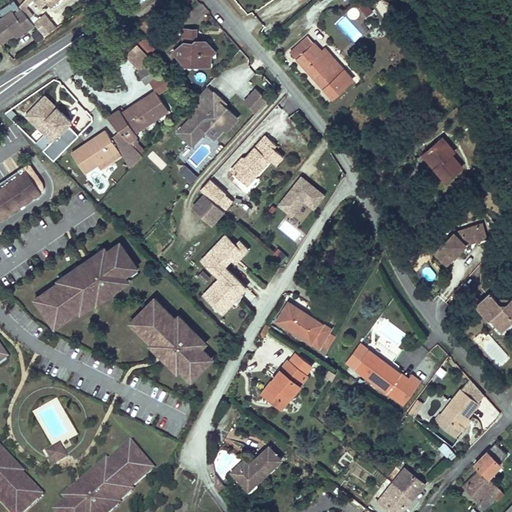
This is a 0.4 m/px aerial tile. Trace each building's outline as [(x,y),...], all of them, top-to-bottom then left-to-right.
[(360,0),(356,5),(367,17),(374,10),(363,0),(360,0)] [(25,5),(22,2),(19,6),(29,18),(33,15),(25,5)] [(33,21),(43,36),(56,28),(45,12),(33,21)] [(161,19),(155,13),(151,17),(156,23),(161,19)] [(159,29),(150,17),(141,25),(150,37),(159,29)] [(211,56),(207,51),(211,46),(205,40),(200,44),(196,39),(196,29),(184,28),(183,42),(173,51),(186,66),(199,67),(200,65),(210,66),(211,56)] [(352,79),(325,48),(323,50),(322,51),(314,42),(308,36),(291,51),(333,97),(352,79)] [(151,58),(137,43),(126,54),(140,69),(151,58)] [(216,52),(211,46),(207,51),(211,56),(216,52)] [(135,132),(168,109),(158,94),(175,82),(165,71),(156,77),(155,74),(149,67),(148,64),(137,71),(146,84),(150,82),(155,90),(122,112),(120,109),(108,118),(119,130),(129,141),(136,136),(137,135),(135,132)] [(159,72),(153,64),(149,67),(155,74),(159,72)] [(212,94),(205,87),(185,110),(192,116),(202,105),(212,94)] [(255,88),(242,101),(254,113),(267,100),(255,88)] [(52,160),(81,134),(44,93),(22,113),(42,135),(35,142),(52,160)] [(231,125),(238,117),(212,94),(202,105),(209,112),(199,123),(204,128),(207,130),(215,137),(228,122),(231,125)] [(202,105),(192,116),(199,123),(209,112),(202,105)] [(192,116),(173,137),(186,148),(195,137),(198,140),(207,130),(204,128),(199,123),(192,116)] [(101,168),(121,155),(118,150),(118,149),(131,168),(142,156),(142,155),(133,145),(129,141),(119,130),(111,138),(105,130),(98,135),(100,138),(84,149),(82,146),(71,152),(85,172),(98,163),(101,168)] [(84,149),(100,138),(98,135),(82,146),(84,149)] [(247,185),(270,159),(276,164),(283,156),(273,147),(276,144),(266,135),(246,157),(242,161),(239,161),(230,171),(247,185)] [(137,142),(139,140),(136,136),(129,141),(133,145),(137,142)] [(198,140),(195,137),(186,148),(188,150),(198,140)] [(462,166),(451,154),(455,151),(443,137),(427,150),(439,164),(435,167),(446,180),(462,166)] [(146,151),(137,142),(133,145),(142,155),(146,151)] [(439,164),(427,150),(423,153),(435,167),(439,164)] [(178,172),(191,183),(197,176),(185,165),(178,172)] [(41,191),(24,166),(0,182),(0,219),(9,213),(0,199),(0,188),(16,177),(30,198),(41,191)] [(230,172),(226,176),(243,191),(247,187),(230,172)] [(304,201),(313,209),(325,195),(301,174),(276,204),(290,217),(304,201)] [(30,198),(16,177),(0,188),(0,199),(9,213),(30,198)] [(233,200),(209,179),(200,189),(224,210),(233,200)] [(295,212),(300,217),(308,208),(303,203),(295,212)] [(447,264),(462,249),(469,241),(475,239),(476,241),(487,237),(482,223),(463,229),(463,231),(456,233),(454,231),(434,252),(447,264)] [(226,301),(240,286),(240,281),(224,266),(238,251),(238,246),(236,244),(225,234),(201,259),(220,277),(204,294),(223,312),(230,305),(226,301)] [(236,261),(248,248),(240,240),(236,244),(238,246),(238,251),(232,258),(236,261)] [(107,293),(116,287),(116,289),(123,284),(120,280),(125,277),(124,275),(129,272),(128,271),(136,265),(120,242),(107,251),(106,249),(101,253),(99,251),(93,255),(94,256),(85,262),(85,261),(78,266),(79,267),(74,270),(70,273),(69,272),(63,276),(64,278),(59,281),(42,293),(45,297),(37,302),(52,323),(59,318),(62,321),(79,309),(84,306),(85,308),(92,304),(90,301),(94,299),(99,295),(102,299),(108,295),(107,293)] [(279,249),(274,255),(283,262),(288,255),(279,249)] [(428,265),(421,270),(429,280),(436,275),(428,265)] [(210,277),(202,270),(198,275),(205,282),(210,277)] [(230,305),(246,287),(240,281),(240,286),(226,301),(230,305)] [(511,297),(511,298),(505,303),(500,303),(495,297),(490,292),(480,301),(486,309),(483,312),(489,319),(491,318),(502,329),(511,319),(511,297)] [(37,302),(45,297),(42,293),(35,298),(37,302)] [(161,304),(154,298),(151,301),(158,307),(161,304)] [(202,345),(198,341),(201,338),(196,332),(195,333),(187,326),(188,325),(183,319),(180,323),(175,318),(161,304),(158,307),(151,301),(133,319),(140,325),(137,328),(151,343),(156,347),(154,348),(160,354),(161,353),(168,360),(167,361),(173,367),(174,365),(178,369),(180,368),(184,372),(185,371),(192,378),(212,358),(201,347),(202,345)] [(486,309),(480,301),(476,305),(483,312),(486,309)] [(331,328),(288,302),(277,321),(319,347),(321,345),(327,349),(336,335),(329,331),(331,328)] [(62,321),(59,318),(52,323),(54,326),(62,321)] [(140,325),(133,319),(131,322),(137,328),(140,325)] [(263,337),(270,326),(266,323),(259,334),(263,337)] [(408,379),(386,363),(385,364),(382,362),(383,360),(368,350),(355,368),(396,397),(403,402),(420,380),(411,374),(408,379)] [(291,395),(307,374),(305,373),(312,364),(296,352),(289,361),(287,359),(265,389),(280,400),(287,392),(291,395)] [(468,415),(479,402),(461,388),(441,413),(459,427),(468,415)] [(280,400),(265,389),(262,393),(281,408),(291,395),(287,392),(280,400)] [(417,410),(422,402),(417,398),(411,407),(417,410)] [(493,421),(501,411),(485,398),(480,404),(489,411),(485,415),(493,421)] [(414,415),(417,410),(411,407),(408,412),(414,415)] [(459,427),(441,413),(436,420),(456,435),(461,429),(459,427)] [(461,429),(470,417),(468,415),(459,427),(461,429)] [(451,459),(456,452),(442,442),(436,449),(451,459)] [(499,463),(507,454),(495,442),(475,464),(480,469),(481,469),(488,477),(501,464),(499,463)] [(67,457),(59,444),(47,452),(54,464),(67,457)] [(127,453),(134,448),(131,444),(124,450),(127,453)] [(282,458),(269,445),(252,461),(254,463),(251,465),(249,463),(245,459),(237,465),(241,469),(234,475),(244,485),(250,479),(255,484),(269,471),(282,458)] [(130,489),(146,476),(144,473),(150,467),(134,448),(127,453),(124,450),(108,463),(104,467),(102,466),(97,471),(94,475),(89,479),(88,478),(82,483),(83,484),(75,491),(74,490),(68,494),(70,496),(65,500),(66,502),(55,511),(110,511),(115,509),(111,505),(116,501),(120,498),(122,500),(127,495),(126,493),(130,489)] [(36,490),(17,470),(18,469),(13,463),(13,464),(9,460),(5,456),(6,455),(0,450),(0,501),(10,511),(12,511),(14,510),(15,511),(24,511),(39,499),(33,493),(36,490)] [(234,475),(241,469),(237,465),(231,471),(234,475)] [(146,476),(153,470),(150,467),(144,473),(146,476)] [(419,491),(425,483),(405,468),(393,483),(413,497),(419,491)] [(490,493),(496,485),(488,477),(481,469),(480,469),(464,486),(481,502),(489,492),(490,493)] [(255,484),(250,479),(244,485),(248,490),(255,484)] [(224,486),(221,482),(215,481),(214,484),(219,490),(224,486)] [(400,511),(403,509),(413,497),(393,483),(378,501),(391,511),(400,511)] [(493,496),(500,488),(496,485),(490,493),(493,496)] [(498,500),(504,493),(500,488),(493,496),(498,500)] [(42,496),(36,490),(33,493),(39,499),(42,496)]
